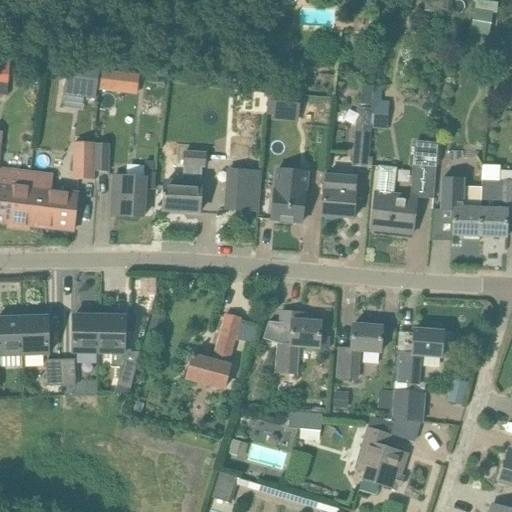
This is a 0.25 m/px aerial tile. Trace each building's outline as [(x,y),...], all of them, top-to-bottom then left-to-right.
[(280,0),(290,9),(298,0),(280,0)] [(376,0),(355,0),(354,9),(375,12),(376,0)] [(425,0),(425,8),(448,10),(448,0),(425,0)] [(476,1),(471,34),(491,38),(494,13),(497,14),(498,3),(476,1)] [(501,59),(499,72),(510,73),(511,60),(501,59)] [(10,61),(0,60),(0,83),(8,84),(10,61)] [(102,70),(101,80),(116,82),(117,72),(102,70)] [(85,98),(96,100),(99,72),(88,71),(85,98)] [(283,75),(281,91),(296,93),(298,77),(283,75)] [(8,84),(0,83),(0,95),(8,96),(8,84)] [(361,98),(360,108),(371,109),(373,87),(362,86),(361,98)] [(389,102),(381,100),(381,96),(381,88),(373,87),(371,109),(370,128),(386,130),(389,102)] [(268,127),(282,128),(283,113),(268,111),(268,127)] [(367,168),(370,128),(356,127),(354,168),(367,168)] [(439,144),(416,142),(414,168),(437,170),(439,144)] [(94,181),(94,172),(94,143),(73,143),(73,180),(94,181)] [(94,143),(94,172),(108,173),(109,144),(94,143)] [(206,154),(183,152),(182,167),(190,167),(189,183),(165,181),(163,211),(199,213),(201,184),(199,184),(200,168),(205,168),(206,154)] [(396,169),(379,167),(371,231),(412,236),(416,195),(393,193),(396,169)] [(483,180),(483,188),(479,238),(506,239),(508,213),(511,212),(511,180),(499,181),(499,173),(494,167),(484,167),(483,180)] [(0,223),(40,228),(43,201),(22,198),(25,171),(0,168),(0,223)] [(298,172),(278,170),(275,191),(274,191),(271,220),(302,223),(305,194),(296,193),(298,172)] [(43,201),(40,228),(41,228),(73,232),(75,212),(78,194),(52,191),(54,175),(25,171),(22,198),(43,201)] [(144,178),(114,177),(112,216),(127,217),(129,222),(137,222),(140,218),(143,218),(145,190),(155,190),(156,174),(144,173),(144,178)] [(356,177),(326,175),(322,217),(353,220),(356,177)] [(453,236),(479,238),(483,188),(463,188),(463,180),(443,179),(442,211),(453,212),(453,236)] [(98,354),(99,315),(84,315),(84,317),(73,317),(72,353),(98,354)] [(114,316),(99,315),(98,354),(124,355),(125,318),(114,318),(114,316)] [(192,356),(186,379),(224,390),(230,366),(228,366),(228,365),(241,320),(226,315),(213,362),(192,356)] [(36,316),(21,317),(22,356),(48,355),(47,318),(36,319),(36,316)] [(0,356),(22,356),(21,317),(6,318),(6,320),(0,319),(0,356)] [(321,323),(292,321),(290,346),(278,345),(276,373),(296,375),(298,348),(319,349),(321,323)] [(382,328),(353,325),(350,350),(339,349),(337,379),(359,380),(360,353),(380,355),(382,328)] [(456,333),(414,330),(412,354),(400,353),(398,383),(418,385),(420,357),(454,360),(456,333)] [(75,360),(61,361),(61,386),(76,386),(75,360)] [(61,386),(61,361),(47,361),(47,387),(61,386)] [(137,365),(123,362),(116,387),(130,390),(137,365)] [(451,379),(446,402),(462,406),(468,383),(451,379)] [(348,390),(334,389),(332,406),(346,407),(348,390)] [(421,423),(424,395),(393,392),(390,421),(421,423)] [(289,413),(288,426),(318,427),(319,414),(298,413),(289,413)] [(393,425),(371,418),(355,467),(365,470),(362,478),(397,490),(398,487),(400,488),(403,477),(401,477),(407,455),(386,449),(393,425)] [(248,445),(229,439),(225,453),(245,459),(248,445)] [(511,451),(509,450),(499,483),(511,486),(511,451)] [(240,479),(218,472),(210,498),(232,504),(240,479)]
